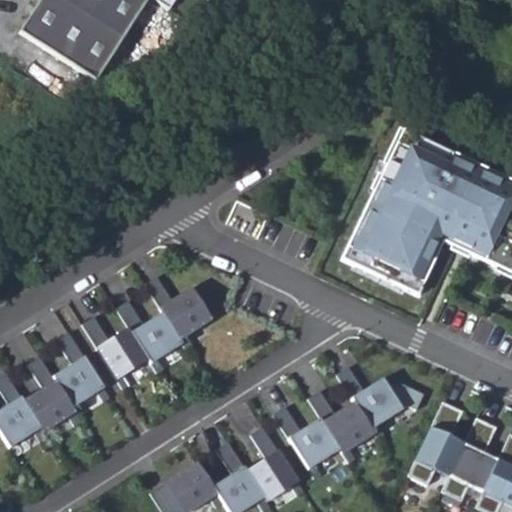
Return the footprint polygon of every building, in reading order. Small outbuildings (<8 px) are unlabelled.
[(38,0),(19,31),(96,82),(147,0),(38,0)] [(511,178),(409,130),(353,258),(424,292),(448,240),(496,260),(511,226),(511,178)] [(179,340),(212,318),(190,286),(171,298),(155,276),(144,285),(163,314),(179,340)] [(179,340),(163,314),(143,325),(129,301),(115,309),(128,329),(148,361),(150,364),(182,344),(179,340)] [(148,361),(128,329),(108,340),(94,317),(81,325),(116,380),(148,361)] [(103,388),(69,335),(57,341),(71,363),(51,375),(71,409),(103,388)] [(71,409),(51,375),(40,358),(28,366),(41,387),(22,398),(41,428),(43,432),(75,414),(71,409)] [(336,377),(351,401),(371,429),(402,411),(381,379),(362,391),(348,369),(336,377)] [(41,428),(22,398),(5,374),(0,377),(0,393),(7,405),(0,408),(0,434),(8,447),(41,428)] [(306,401),(319,418),(339,450),(342,455),(375,435),(371,429),(351,401),(333,413),(320,392),(306,401)] [(432,471),(446,478),(461,446),(447,439),(459,413),(440,404),(405,477),(425,487),(432,471)] [(285,410),(272,418),(307,471),(339,450),(319,418),(298,432),(285,410)] [(466,487),(479,494),(495,462),(481,455),(493,429),(473,420),(461,446),(446,478),(439,493),(458,503),(466,487)] [(264,457),(244,471),(262,499),(265,504),(297,481),(261,427),(251,434),(264,457)] [(495,511),(499,503),(511,509),(511,438),(507,436),(495,462),(479,494),(472,509),(478,511),(495,511)] [(232,473),(212,487),(216,493),(227,511),(241,511),(262,499),(244,471),(227,445),(217,450),(232,473)] [(203,463),(214,482),(230,473),(220,454),(203,463)] [(196,461),(149,491),(161,511),(186,511),(216,493),(212,487),(196,461)]
